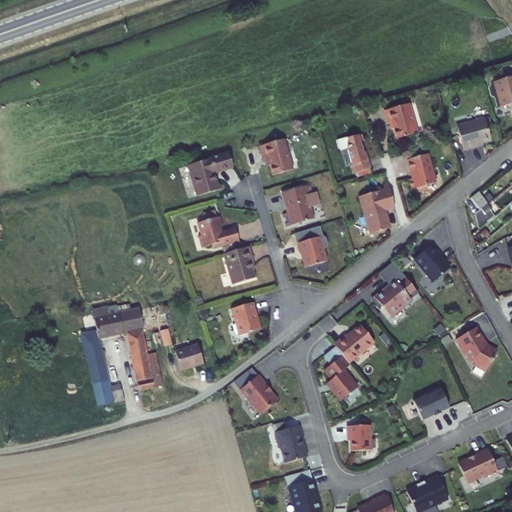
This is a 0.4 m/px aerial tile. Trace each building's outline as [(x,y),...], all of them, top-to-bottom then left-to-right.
[(511,75),(511,76),(498,80),(493,81),(501,107),(511,103),(511,75)] [(409,103),(400,106),(389,109),(384,111),(388,124),(389,124),(392,123),(393,129),(396,139),(418,132),(409,103)] [(488,128),(485,119),(485,118),(457,126),(464,150),(477,146),(477,144),(483,143),(491,140),(488,128)] [(368,160),(366,160),(363,152),(358,134),(347,138),(347,139),(349,145),(347,146),(355,172),(370,168),(368,160)] [(293,169),(284,138),(276,141),(259,146),(263,159),(265,159),(268,158),(270,165),(273,175),(293,169)] [(218,184),(215,173),(233,167),(229,153),(191,165),(193,173),(191,174),(197,195),(222,188),(221,185),(218,184)] [(412,190),(437,183),(428,153),(407,160),(412,178),(409,179),(412,190)] [(382,215),(381,211),(385,209),(394,206),(387,183),(383,184),(384,188),(359,196),(370,234),(386,229),(389,224),(386,214),(382,215)] [(315,193),(312,193),(310,185),(282,193),(288,212),(284,213),(287,226),(298,223),(301,224),(302,221),(313,218),(309,207),(318,204),(315,193)] [(471,198),(480,210),(488,203),(479,191),(471,198)] [(220,226),(223,225),(220,215),(199,222),(203,234),(199,236),(202,247),(213,244),(214,249),(225,245),(239,241),(235,227),(222,230),(220,226)] [(339,232),(345,230),(342,221),(337,223),(339,232)] [(305,267),(327,260),(323,248),(328,247),(330,243),(328,237),(322,233),(320,225),(311,228),(314,238),(297,243),(301,254),(303,253),(304,257),(302,258),(305,267)] [(294,233),(297,243),(314,238),(311,228),(294,233)] [(238,241),(225,245),(227,252),(240,249),(238,241)] [(432,243),(414,258),(432,281),(449,267),(443,260),(441,259),(438,255),(439,254),(439,253),(439,252),(432,243)] [(250,261),(253,260),(249,246),(240,249),(227,252),(224,253),(232,284),(255,277),(252,269),(250,261)] [(418,292),(392,261),(380,271),(390,284),(377,295),(384,304),(381,306),(389,316),(400,306),(402,308),(411,300),(410,299),(418,292)] [(377,295),(371,300),(378,308),(381,306),(384,304),(377,295)] [(238,336),(261,329),(253,302),(231,309),(238,336)] [(154,388),(147,355),(142,330),(144,329),(139,308),(118,313),(117,306),(92,311),(96,331),(80,335),(97,406),(124,400),(120,385),(110,387),(99,338),(126,333),(138,391),(154,388)] [(335,344),(349,365),(375,347),(362,328),(335,344)] [(471,367),(485,373),(496,352),(488,345),(477,329),(466,336),(457,340),(471,367)] [(197,345),(175,352),(181,371),(203,364),(197,345)] [(155,353),(147,355),(154,388),(162,386),(155,353)] [(350,371),(341,362),(324,372),(331,382),(327,386),(344,403),(363,393),(348,374),(350,371)] [(251,368),(233,383),(235,385),(242,378),(247,384),(257,376),(251,368)] [(235,385),(258,413),(261,413),(277,401),(265,387),(266,386),(257,376),(247,384),(242,378),(235,385)] [(413,401),(419,421),(447,410),(440,390),(413,401)] [(307,459),(299,428),(276,435),(284,466),(295,463),(307,459)] [(370,428),(348,428),(349,454),(370,453),(370,428)] [(496,471),(487,450),(458,464),(466,487),(496,471)] [(421,511),(451,498),(442,478),(407,493),(414,511),(421,511)] [(320,511),(312,483),(302,487),(289,490),(293,511),(320,511)] [(392,511),(386,496),(356,509),(357,511),(392,511)]
